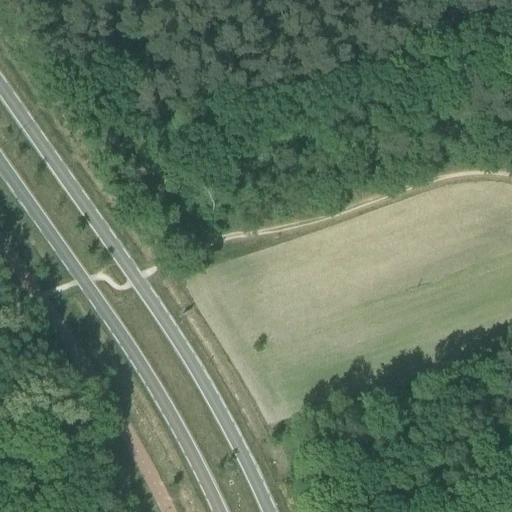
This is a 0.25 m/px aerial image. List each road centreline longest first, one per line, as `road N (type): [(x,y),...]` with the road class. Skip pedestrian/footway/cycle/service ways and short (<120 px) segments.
road 1 (track): [(38,299),(102,274),(115,291),(185,254),(487,137),(511,142)]
road 2 (secondary): [(270,511),(212,397),(0,85)]
road 3 (secondary): [(0,163),(167,415),(217,511)]
